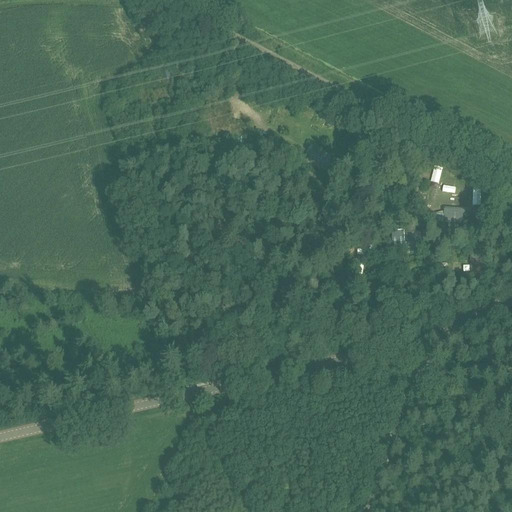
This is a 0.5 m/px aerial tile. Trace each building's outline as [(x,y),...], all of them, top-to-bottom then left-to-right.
[(135,4),(139,13),(145,11),(141,2),(135,4)] [(282,116),(278,119),(269,105),(260,110),(278,141),(287,136),(285,132),(290,129),(282,116)] [(286,105),(279,112),(291,125),(298,118),(286,105)] [(307,161),(330,172),(336,159),(318,150),(319,148),(315,146),(312,145),(307,155),(309,156),(307,161)] [(466,225),(467,212),(444,211),(444,223),(466,225)] [(404,243),(404,254),(422,253),(421,243),(404,243)] [(470,260),(471,277),(485,276),(484,260),(470,260)]
